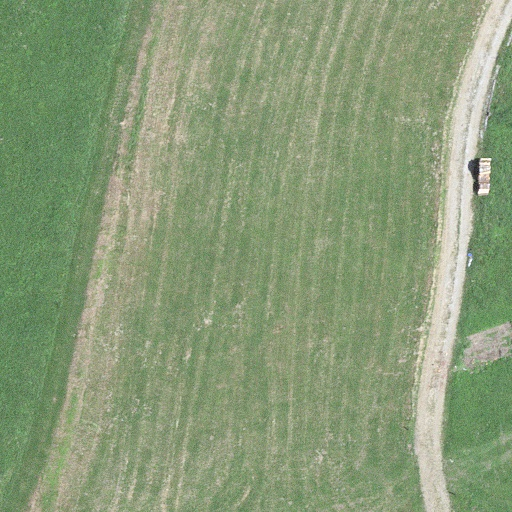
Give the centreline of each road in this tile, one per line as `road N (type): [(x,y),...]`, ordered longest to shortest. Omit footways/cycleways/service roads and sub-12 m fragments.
road 1 (track): [(19,511),(52,404),(144,0)]
road 2 (track): [(510,0),(471,121),(430,437),(441,511)]
